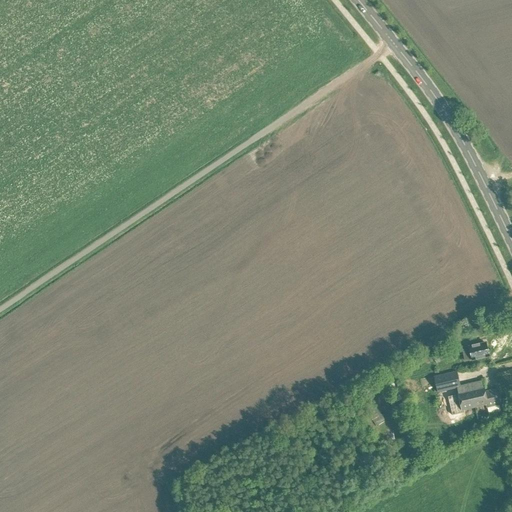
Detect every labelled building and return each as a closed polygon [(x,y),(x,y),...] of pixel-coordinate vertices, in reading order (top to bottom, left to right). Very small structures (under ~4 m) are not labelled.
[(472,360),(488,356),(485,343),(469,347),(469,348),(462,350),(464,361),(472,359),(472,360)] [(435,364),(445,359),(442,353),(432,358),(435,364)] [(434,377),(436,385),(448,382),(459,380),(457,372),(434,377)] [(454,412),(475,407),(469,384),(460,386),(459,380),(448,382),(436,385),(438,393),(457,388),(459,394),(458,394),(459,400),(452,402),(454,412)] [(481,381),(469,384),(475,407),(486,405),(487,408),(499,405),(495,389),(484,392),(483,388),(482,388),(481,381)] [(372,395),(362,400),(374,423),(384,418),(372,395)]
